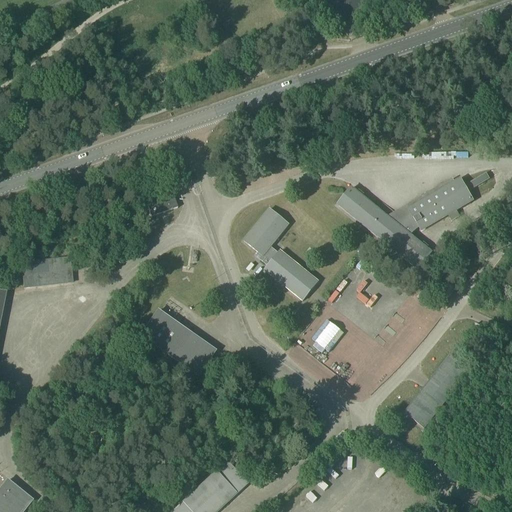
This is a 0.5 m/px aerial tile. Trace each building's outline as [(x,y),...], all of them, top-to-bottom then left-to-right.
[(320,0),(348,24),(369,0),(320,0)] [(195,177),(194,174),(188,176),(189,179),(191,185),(195,184),(197,183),(195,177)] [(405,208),(388,218),(350,188),(336,207),(417,272),(432,253),(411,237),(414,233),(418,231),(420,234),(473,203),(468,193),(489,181),(484,174),(464,186),(458,176),(405,207),(405,208)] [(178,209),(173,195),(146,204),(151,219),(178,209)] [(288,202),(276,217),(269,210),(242,243),(257,255),(255,258),(267,268),(263,272),(302,303),(318,283),(280,251),(277,254),(271,249),(289,227),(281,221),(285,215),(300,227),(296,232),(324,255),(336,241),(288,202)] [(159,226),(157,220),(145,224),(147,230),(159,226)] [(23,290),(72,285),(69,259),(20,264),(23,290)] [(443,291),(440,294),(444,298),(453,288),(449,285),(448,284),(443,291)] [(197,379),(216,353),(157,311),(139,338),(197,379)] [(449,356),(404,415),(424,431),(470,372),(449,356)] [(216,473),(197,490),(172,511),(219,511),(249,485),(227,462),(215,473),(216,473)] [(0,511),(25,511),(34,502),(7,481),(0,489),(0,511)]
